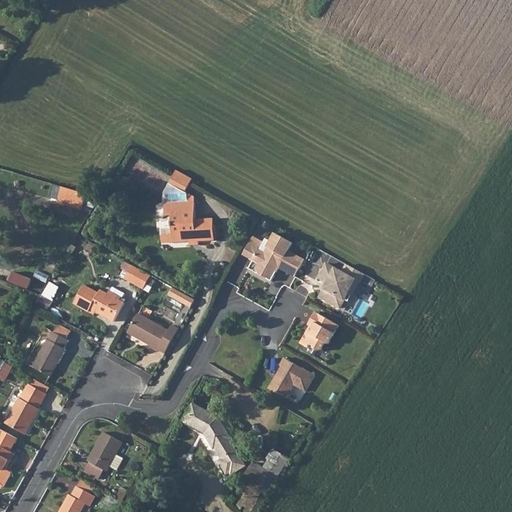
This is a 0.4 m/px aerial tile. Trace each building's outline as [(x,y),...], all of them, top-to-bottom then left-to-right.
[(193,179),(176,170),(165,191),(166,215),(172,215),(172,219),(173,227),(169,227),(162,228),(163,243),(174,242),(190,241),(199,241),(216,240),(214,219),(196,220),(195,197),(186,192),(193,179)] [(87,194),(62,187),(58,202),(82,209),(87,194)] [(254,237),(243,255),(259,264),(260,264),(262,270),(261,272),(267,276),(266,278),(272,281),(279,268),(289,273),(299,256),(289,251),(293,243),(276,233),(271,242),(265,239),(263,242),(254,237)] [(46,253),(44,253),(43,252),(40,257),(50,261),(53,255),(51,255),(50,254),(48,254),(46,253)] [(305,260),(299,256),(289,273),(296,277),(305,260)] [(260,264),(259,264),(255,272),(266,278),(267,276),(261,272),(262,270),(260,264)] [(365,274),(348,264),(344,272),(327,264),(319,278),(328,283),(321,297),(341,308),(349,293),(353,294),(360,282),(361,282),(365,274)] [(152,276),(133,265),(125,279),(144,289),(152,276)] [(31,289),(35,279),(15,271),(11,282),(31,289)] [(102,290),(100,293),(86,285),(75,303),(90,312),(92,309),(115,322),(125,303),(121,300),(122,297),(111,291),(109,294),(102,290)] [(195,300),(174,288),(169,295),(191,307),(195,300)] [(340,325),(317,312),(309,325),(314,327),(311,333),(309,332),(302,344),(312,349),(313,347),(319,351),(323,350),(327,342),(330,344),(340,325)] [(158,351),(159,350),(165,353),(179,329),(172,325),(169,331),(139,314),(129,333),(152,346),(151,347),(158,351)] [(53,331),(33,367),(50,376),(57,362),(59,364),(67,350),(65,349),(70,341),(67,339),(72,331),(60,324),(55,332),(53,331)] [(317,375),(287,357),(282,365),(284,366),(280,373),(281,374),(280,376),(277,377),(272,386),(273,389),(287,398),(296,384),(307,391),(317,375)] [(13,366),(6,362),(3,366),(0,373),(0,374),(7,378),(13,366)] [(50,376),(52,377),(59,364),(57,362),(50,376)] [(51,387),(36,379),(32,385),(47,393),(51,387)] [(26,389),(44,399),(48,394),(47,393),(32,385),(30,384),(26,389)] [(40,409),(39,408),(44,399),(26,389),(22,398),(21,398),(6,423),(26,434),(40,409)] [(219,417),(194,403),(184,421),(200,430),(204,428),(207,432),(205,433),(215,449),(216,448),(223,459),(219,461),(227,474),(231,472),(232,475),(246,466),(230,439),(232,438),(219,417)] [(7,469),(4,468),(9,460),(11,462),(15,454),(11,452),(18,439),(1,429),(0,431),(0,487),(1,488),(4,487),(11,475),(10,471),(7,469)] [(105,470),(107,472),(110,466),(117,470),(124,458),(117,454),(123,442),(105,432),(88,461),(91,462),(105,470)] [(86,471),(100,479),(105,470),(91,462),(86,471)] [(265,497),(278,478),(271,473),(258,493),(265,497)] [(95,487),(82,480),(78,486),(92,494),(95,487)] [(78,486),(72,496),(70,494),(60,511),(61,511),(81,511),(86,504),(90,506),(96,496),(92,494),(78,486)] [(122,502),(129,491),(123,488),(116,499),(122,502)] [(250,496),(246,493),(237,507),(241,509),(245,505),(250,496)] [(250,496),(245,505),(253,510),(259,502),(250,496)] [(118,510),(122,503),(112,498),(109,505),(118,510)]
